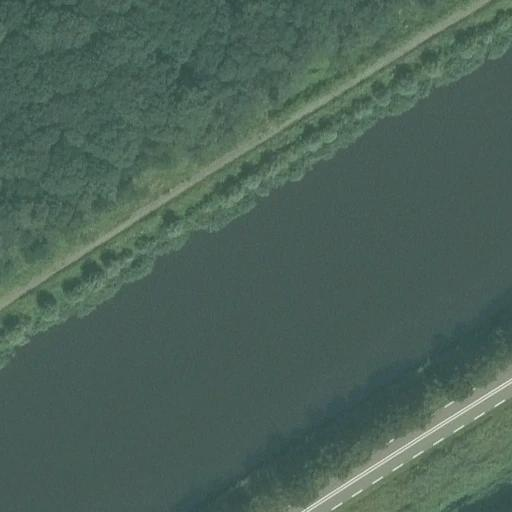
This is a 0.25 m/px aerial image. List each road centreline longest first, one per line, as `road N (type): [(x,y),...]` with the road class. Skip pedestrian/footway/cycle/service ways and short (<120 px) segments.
road 1 (track): [(0,307),(486,0)]
road 2 (primary): [(307,511),(511,375)]
